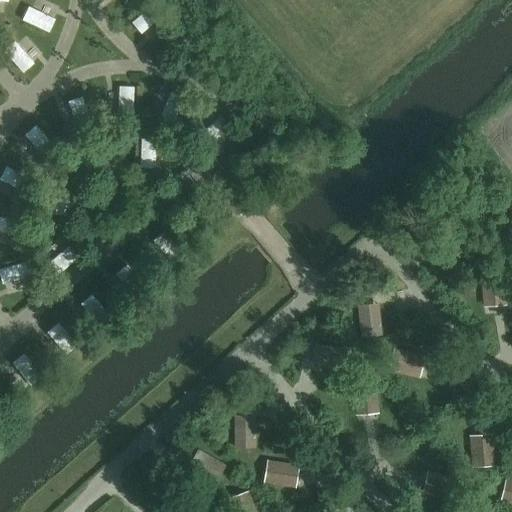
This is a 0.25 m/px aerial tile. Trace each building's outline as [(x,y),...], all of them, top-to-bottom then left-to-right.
[(164,16),(154,5),(133,23),(142,35),(164,16)] [(49,33),(55,19),(29,7),(23,21),(49,33)] [(24,72),(34,62),(14,42),(4,52),(24,72)] [(134,89),(119,87),(117,116),(132,117),(134,89)] [(185,99),(171,93),(159,119),(173,125),(185,99)] [(83,99),(69,103),(76,131),(91,127),(83,99)] [(230,128),(220,117),(198,136),(208,147),(230,128)] [(38,129),(26,137),(43,161),(55,152),(38,129)] [(157,140),(142,138),(140,167),(154,168),(157,140)] [(89,148),(78,158),(97,180),(108,170),(89,148)] [(9,167),(2,180),(28,194),(35,181),(9,167)] [(49,200),(48,215),(76,217),(78,202),(49,200)] [(0,217),(0,232),(22,235),(23,220),(0,217)] [(170,263),(181,253),(162,232),(151,241),(170,263)] [(444,232),(440,251),(439,254),(470,261),(475,240),(444,232)] [(49,266),(59,277),(81,258),(71,247),(49,266)] [(134,294),(145,284),(127,262),(115,272),(134,294)] [(0,270),(4,284),(32,277),(28,263),(0,270)] [(484,308),(491,307),(506,306),(504,274),(482,276),(484,308)] [(101,322),(112,312),(93,291),(82,300),(101,322)] [(381,336),(379,304),(357,306),(360,338),(381,336)] [(77,348),(60,327),(49,336),(67,358),(77,348)] [(315,341),(312,363),(344,367),(347,346),(315,341)] [(420,377),(423,363),(425,356),(393,349),(388,370),(420,377)] [(43,379),(24,357),(13,366),(32,388),(43,379)] [(356,414),(372,413),(377,413),(375,381),(353,382),(356,414)] [(254,413),(232,415),(235,447),(256,445),(254,413)] [(491,433),(476,435),(470,435),(472,467),(494,466),(491,433)] [(195,452),(186,470),(215,484),(225,465),(196,451),(195,452)] [(294,487),(295,482),(299,466),(268,459),(263,480),(294,487)] [(427,471),(424,487),(422,493),(454,500),(459,479),(427,471)] [(511,502),(511,480),(505,479),(500,500),(511,502)] [(233,511),(256,511),(250,490),(229,497),(233,511)]
